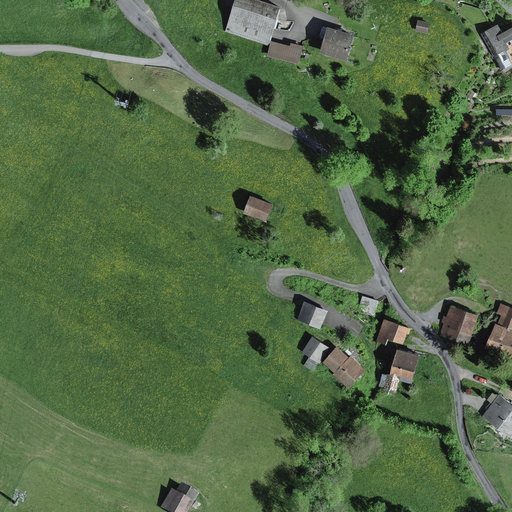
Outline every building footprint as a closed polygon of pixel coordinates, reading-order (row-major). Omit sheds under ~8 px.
[(285,4),(273,0),(236,0),(226,31),(271,45),(285,4)] [(431,21),(420,19),(417,30),(429,33),(431,21)] [(500,21),(481,32),(504,71),(511,66),(511,25),(505,29),(500,21)] [(357,32),(330,24),(330,27),(324,25),(321,36),(326,37),(322,51),(349,59),(357,32)] [(292,44),(273,39),(269,55),(300,63),(305,45),(292,41),(292,44)] [(275,202),(253,193),(245,212),(268,221),(275,202)] [(377,310),(380,300),(363,295),(360,305),(377,310)] [(329,310),(306,300),(298,318),(321,328),(329,310)] [(511,305),(502,302),(498,312),(503,313),(500,322),(511,326),(511,305)] [(481,313),(452,303),(441,334),(470,344),(481,313)] [(411,326),(386,316),(377,340),(388,344),(390,338),(401,342),(405,341),(408,333),(410,334),(412,328),(411,327),(411,326)] [(511,326),(500,322),(497,321),(488,345),(511,354),(511,326)] [(332,346),(314,334),(303,351),(321,362),(332,346)] [(350,355),(339,345),(324,361),(336,372),(335,373),(350,387),(368,368),(352,353),(350,355)] [(422,353),(400,346),(391,376),(401,379),(413,383),(422,353)] [(391,376),(383,374),(380,384),(385,386),(385,387),(397,391),(401,379),(391,376)] [(511,401),(501,393),(483,416),(511,437),(511,401)] [(171,488),(161,507),(169,511),(186,511),(192,503),(193,503),(199,493),(181,482),(176,491),(171,488)]
